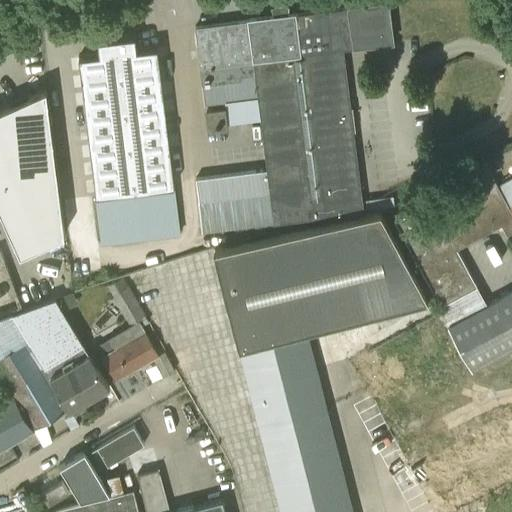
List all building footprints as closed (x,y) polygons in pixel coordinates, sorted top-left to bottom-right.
[(343,47),(354,46),(360,45),(393,41),(388,2),(294,13),(194,26),(202,84),(236,80),(237,85),(255,82),(269,190),(199,199),(203,229),(363,209),(362,200),(343,47)] [(85,55),(78,56),(78,57),(95,193),(174,183),(157,46),(157,47),(136,49),(135,35),(98,40),(99,54),(85,55)] [(0,101),(0,204),(19,246),(63,227),(45,81),(0,101)] [(227,128),(225,106),(204,108),(207,131),(227,128)] [(511,177),(497,185),(495,180),(454,202),(437,212),(431,201),(395,220),(441,305),(439,309),(471,369),(511,346),(511,290),(489,303),(459,249),(503,225),(509,235),(511,233),(511,208),(511,206),(511,205),(511,177)] [(174,183),(95,193),(101,242),(180,232),(174,183)] [(236,346),(278,511),(352,511),(306,329),(430,297),(388,224),(379,208),(363,213),(215,250),(240,346),(236,346)] [(123,276),(107,285),(112,294),(111,295),(127,323),(143,314),(126,286),(128,285),(123,276)] [(0,370),(14,394),(33,428),(69,406),(70,408),(109,386),(57,297),(21,310),(0,318),(0,370)] [(144,316),(137,320),(141,326),(148,322),(144,316)] [(174,370),(163,350),(157,354),(141,326),(137,320),(108,338),(115,349),(103,356),(116,378),(153,356),(163,376),(174,370)] [(371,350),(351,359),(368,399),(389,390),(371,350)] [(35,430),(33,428),(14,394),(0,401),(0,450),(9,445),(35,430)] [(145,443),(134,425),(97,446),(108,465),(145,443)] [(85,451),(61,465),(81,499),(109,492),(85,451)] [(137,473),(146,511),(225,511),(222,497),(169,511),(158,468),(137,473)] [(62,480),(41,493),(48,504),(69,492),(62,480)] [(139,511),(134,488),(110,494),(80,502),(39,511),(139,511)]
